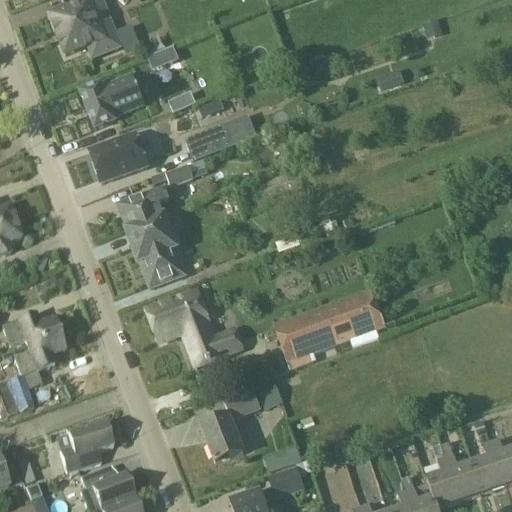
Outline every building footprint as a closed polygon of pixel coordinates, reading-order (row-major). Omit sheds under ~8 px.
[(101,0),(97,0),(50,18),(66,58),(88,49),(93,61),(109,54),(104,41),(105,41),(104,37),(103,37),(98,26),(110,21),(101,0)] [(173,51),(148,61),(153,74),(178,63),(173,51)] [(403,85),(399,74),(387,78),(391,89),(403,85)] [(80,95),(95,132),(116,124),(115,121),(144,109),(139,95),(138,91),(137,91),(132,78),(102,90),(101,86),(80,95)] [(191,97),(170,106),(174,116),(195,107),(191,97)] [(247,121),(186,143),(194,164),(255,141),(247,121)] [(89,154),(100,187),(147,171),(136,138),(89,154)] [(187,169),(166,177),(171,191),(193,183),(187,169)] [(164,191),(118,207),(128,232),(163,220),(159,209),(170,205),(164,191)] [(0,230),(14,225),(8,209),(0,211),(0,230)] [(165,219),(163,220),(128,232),(126,233),(139,266),(140,266),(150,290),(184,277),(176,253),(178,251),(165,219)] [(20,240),(14,225),(0,230),(0,259),(10,256),(6,246),(20,240)] [(235,330),(213,339),(209,328),(210,326),(197,291),(144,310),(158,346),(183,338),(196,374),(244,356),(235,330)] [(370,294),(357,299),(274,329),(288,366),(384,331),(370,294)] [(27,349),(58,337),(52,321),(38,327),(34,317),(17,323),(17,324),(2,330),(9,349),(24,343),(27,349)] [(29,355),(14,361),(21,380),(36,374),(36,375),(53,368),(50,359),(64,353),(58,337),(27,349),(29,355)] [(21,380),(0,387),(0,408),(1,410),(5,422),(33,410),(21,380)] [(258,398),(263,410),(280,403),(275,391),(258,398)] [(202,430),(215,466),(243,455),(231,424),(260,413),(253,395),(216,409),(221,423),(202,430)] [(482,424),(474,427),(477,437),(485,434),(482,424)] [(493,427),(485,430),(492,451),(506,492),(511,489),(511,456),(504,459),(493,427)] [(58,455),(65,479),(90,471),(87,461),(112,453),(104,428),(65,440),(68,452),(58,455)] [(449,446),(441,449),(441,451),(442,453),(447,467),(455,464),(451,450),(449,446)] [(440,447),(433,450),(440,469),(447,467),(442,453),(441,451),(441,449),(440,447)] [(487,465),(473,470),(484,500),(506,492),(492,451),(483,454),(487,465)] [(272,458),(263,461),(269,478),(278,475),(272,458)] [(26,463),(18,466),(25,487),(34,484),(26,463)] [(455,464),(447,467),(461,508),(484,500),(473,470),(459,474),(455,464)] [(309,467),(296,472),(296,473),(299,482),(305,480),(307,478),(312,476),(309,467)] [(442,480),(427,485),(433,502),(435,509),(436,509),(437,511),(448,511),(461,508),(447,467),(440,469),(438,470),(442,480)] [(86,511),(113,511),(133,504),(124,478),(114,482),(110,471),(79,482),(84,495),(81,496),(86,511)] [(261,496),(230,505),(232,511),(266,511),(264,505),(265,505),(275,501),(276,503),(303,494),(299,482),(296,472),(268,482),(273,494),(262,498),(261,496)] [(435,509),(433,502),(420,507),(411,483),(403,486),(407,499),(411,510),(411,511),(437,511),(436,509),(435,509)] [(36,487),(25,491),(30,503),(40,499),(36,487)] [(401,511),(411,511),(411,510),(407,499),(398,502),(401,511)]
